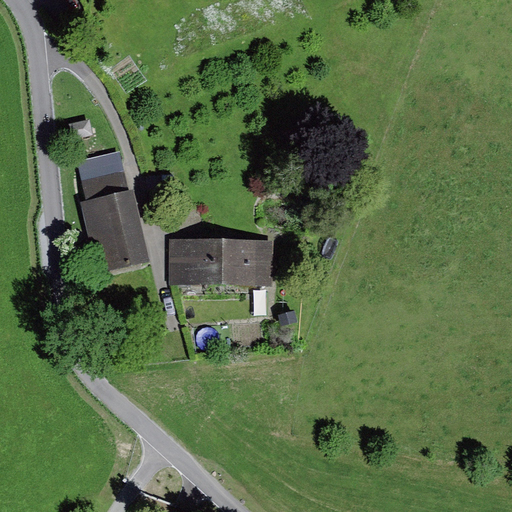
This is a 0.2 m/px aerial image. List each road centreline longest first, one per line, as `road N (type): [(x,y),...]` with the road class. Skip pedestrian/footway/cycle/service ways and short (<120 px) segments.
road 1 (track): [(31,18),(71,341),(97,388),(193,471)]
road 2 (track): [(175,360),(160,261),(101,92),(14,0)]
